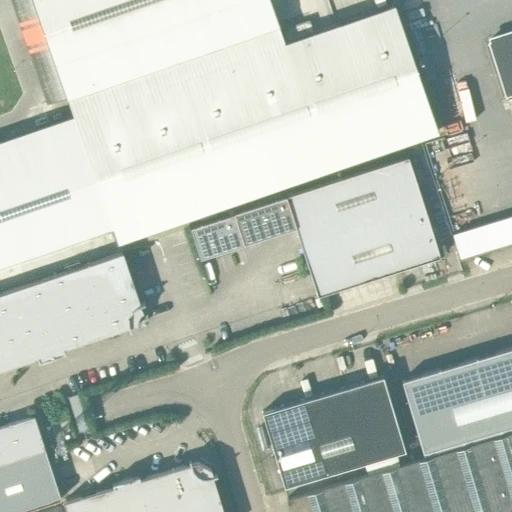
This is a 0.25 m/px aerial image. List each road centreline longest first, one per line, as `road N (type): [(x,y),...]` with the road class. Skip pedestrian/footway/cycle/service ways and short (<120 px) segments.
road 1 (unclassified): [(511,278),(259,352),(212,375)]
road 2 (unclassified): [(212,375),(252,511)]
